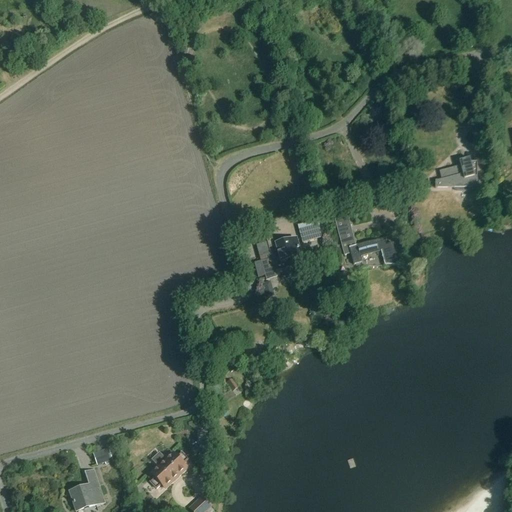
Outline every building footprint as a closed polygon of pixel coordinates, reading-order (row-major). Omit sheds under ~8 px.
[(472,191),(474,189),(478,189),(478,163),(460,163),(461,167),(440,173),(442,181),(436,182),(436,189),(453,189),(455,191),(457,192),(458,193),(460,193),(462,194),(464,194),(466,193),(469,193),(470,192),(472,191)] [(302,225),(307,244),(328,238),(323,220),(302,225)] [(387,247),(385,240),(356,247),(350,221),(337,224),(345,256),(351,255),(354,266),(363,264),(361,259),(382,253),(385,268),(399,268),(393,245),(387,247)] [(289,262),(302,258),(297,240),(277,245),(275,239),(267,241),(271,254),(260,257),(267,281),(278,278),(276,272),(290,268),(289,262)] [(112,448),(94,454),(98,466),(105,463),(106,466),(114,463),(113,460),(115,459),(112,448)] [(183,465),(189,460),(182,453),(177,458),(174,455),(167,462),(165,460),(159,467),(160,468),(153,475),(156,478),(151,483),(157,490),(162,485),(165,488),(186,469),(183,465)] [(76,511),(80,511),(105,504),(94,472),(86,474),(91,488),(79,492),(78,490),(70,493),(76,511)] [(207,511),(210,510),(199,499),(191,507),(195,511),(207,511)]
